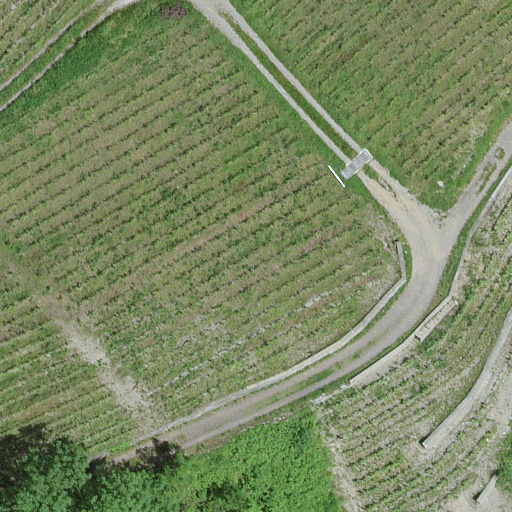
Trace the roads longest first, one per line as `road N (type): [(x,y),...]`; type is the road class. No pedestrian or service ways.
road 1 (track): [(511,138),(437,245),(415,301),(360,347),(268,402),(25,511)]
road 2 (track): [(437,245),(208,0)]
road 3 (track): [(112,0),(0,97)]
